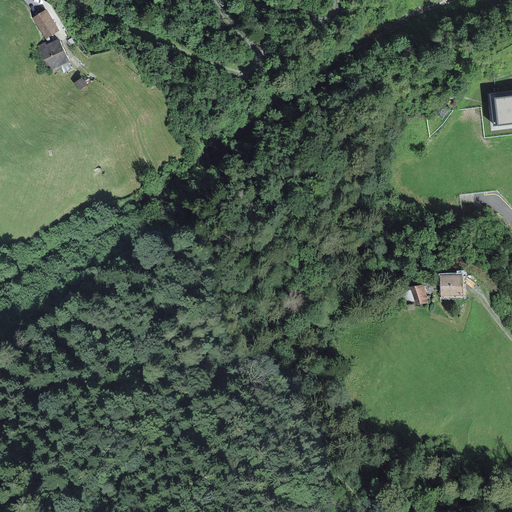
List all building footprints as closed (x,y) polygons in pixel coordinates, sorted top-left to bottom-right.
[(37,19),(48,39),(60,33),(49,13),(37,19)] [(42,51),(50,70),(53,69),(54,72),(62,69),(61,66),(69,62),(61,43),(48,48),(46,44),(42,46),(43,50),(42,51)] [(88,85),(84,79),(77,83),(81,89),(88,85)] [(474,125),(485,147),(495,143),(493,139),(504,135),(502,132),(511,128),(509,122),(511,120),(511,87),(504,91),(502,85),(498,82),(493,83),(490,86),(489,91),(492,97),(479,103),(486,119),(474,125)] [(511,207),(503,215),(511,224),(511,207)] [(448,290),(472,290),(472,271),(448,271),(448,290)] [(423,302),(434,300),(432,280),(421,282),(423,302)]
